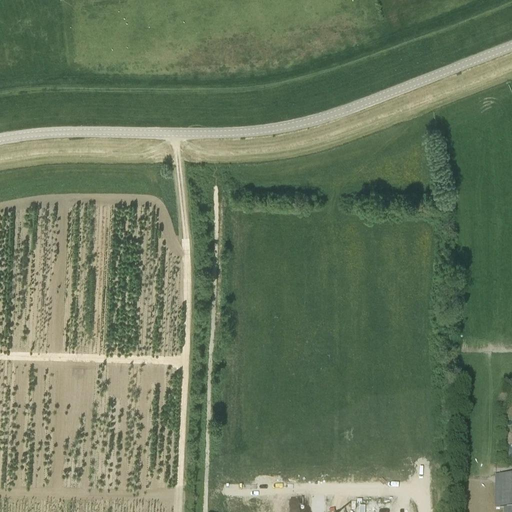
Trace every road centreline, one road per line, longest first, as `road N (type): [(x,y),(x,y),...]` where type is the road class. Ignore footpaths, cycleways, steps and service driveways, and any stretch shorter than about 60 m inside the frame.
road 1 (tertiary): [(0,138),(270,129),(511,46)]
road 2 (track): [(175,133),(187,327),(176,511)]
road 3 (residential): [(427,511),(428,481),(228,474)]
